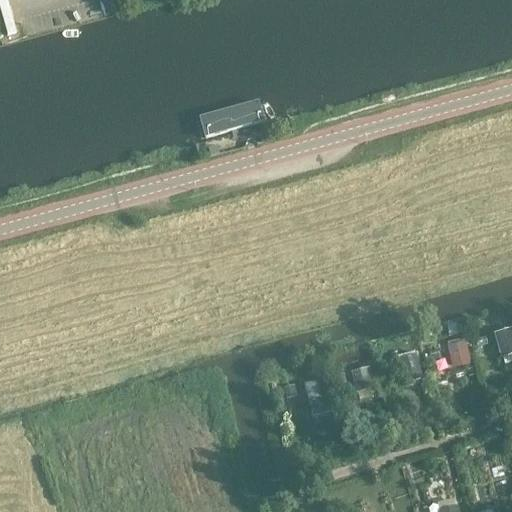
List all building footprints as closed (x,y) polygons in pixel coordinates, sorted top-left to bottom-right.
[(192,115),(201,144),(300,116),(290,86),(192,115)] [(500,360),(502,360),(504,367),(511,364),(511,330),(493,336),(500,360)] [(468,357),(465,343),(446,348),(449,362),(468,357)] [(404,386),(422,381),(416,357),(397,361),(404,386)] [(368,370),(350,375),(355,396),(374,391),(368,370)] [(330,416),(327,407),(328,407),(321,382),(303,387),(309,412),(310,411),(312,421),(330,416)]
